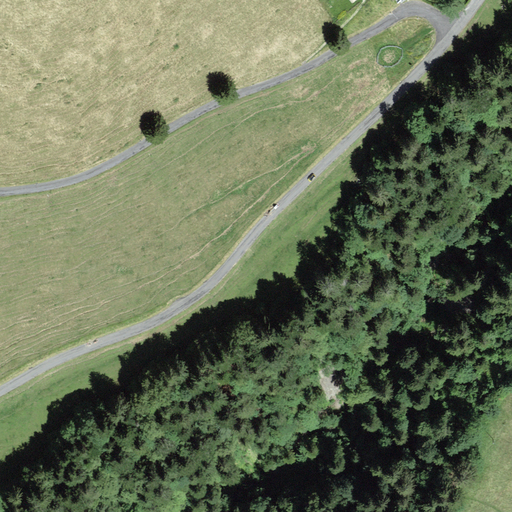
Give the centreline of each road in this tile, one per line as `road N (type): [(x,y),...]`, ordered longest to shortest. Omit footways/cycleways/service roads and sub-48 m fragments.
road 1 (unclassified): [(0,390),(42,365),(158,321),(203,291),(453,31)]
road 2 (unclassified): [(0,192),(84,177),(224,99),(320,61),(406,9),(424,10),(453,31)]
